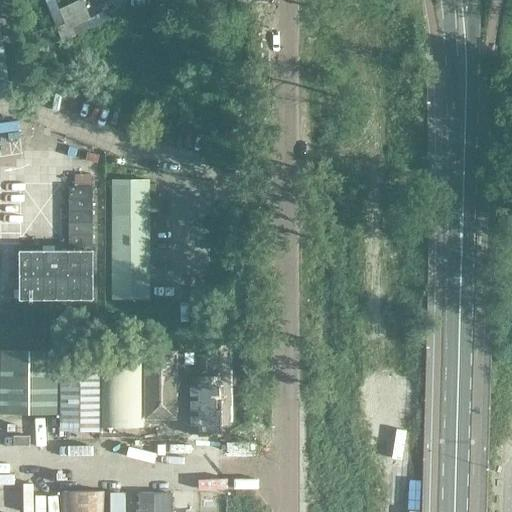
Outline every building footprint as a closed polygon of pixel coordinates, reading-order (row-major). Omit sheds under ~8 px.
[(65,27),(54,0),(43,0),(56,30),(65,27)] [(73,35),(118,18),(115,9),(69,26),(73,35)] [(0,97),(10,96),(0,28),(0,97)] [(148,298),(148,180),(112,180),(113,298),(148,298)] [(92,186),(68,186),(68,246),(92,246),(92,186)] [(93,300),(93,251),(19,251),(19,300),(93,300)] [(56,414),(56,351),(1,351),(0,414),(54,414),(56,414)] [(70,355),(61,355),(60,355),(60,431),(98,431),(98,355),(70,355)] [(183,436),(183,367),(139,368),(139,436),(183,436)] [(213,388),(189,388),(189,426),(213,426),(213,388)] [(103,511),(104,491),(64,491),(63,511),(103,511)] [(141,511),(142,491),(112,491),(112,511),(141,511)] [(171,511),(172,492),(142,491),(141,511),(171,511)]
